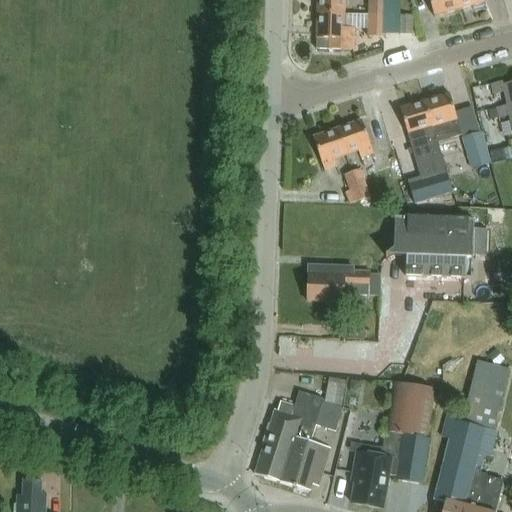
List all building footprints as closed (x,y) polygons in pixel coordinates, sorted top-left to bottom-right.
[(317,0),(317,14),(344,15),(344,0),(317,0)] [(429,0),(434,18),(459,11),(456,0),(429,0)] [(456,0),(459,11),(484,4),(482,0),(456,0)] [(368,16),(385,16),(386,2),(369,1),(368,16)] [(344,30),(344,15),(317,14),(316,40),(316,51),(353,52),(354,31),(344,30)] [(385,39),(385,16),(368,16),(368,38),(385,39)] [(413,17),(399,17),(399,36),(413,36),(413,17)] [(503,83),(491,86),(494,96),(504,94),(507,107),(508,110),(511,109),(511,84),(503,86),(503,83)] [(448,180),(456,178),(447,150),(440,152),(437,145),(462,137),(449,95),(424,103),(448,180)] [(448,180),(424,103),(400,110),(420,179),(407,183),(414,206),(453,195),(448,180)] [(507,107),(496,109),(499,120),(509,117),(511,129),(511,109),(508,110),(507,107)] [(496,109),(489,111),(491,121),(499,120),(496,109)] [(361,122),(337,131),(346,157),(361,152),(363,159),(373,156),(361,122)] [(337,131),(313,140),(324,173),(334,170),(331,162),(346,157),(337,131)] [(481,132),(462,138),(471,168),(490,162),(481,132)] [(511,147),(503,150),(506,162),(511,160),(511,147)] [(363,183),(367,182),(364,171),(351,175),(360,202),(368,200),(363,183)] [(348,207),(360,202),(351,175),(343,178),(349,196),(345,197),(348,207)] [(486,258),(487,231),(474,231),(474,220),(395,217),(394,250),(386,257),(407,258),(406,277),(466,280),(467,261),(473,261),(473,257),(486,258)] [(352,271),(308,269),(307,305),(343,306),(344,298),(368,299),(369,275),(352,275),(352,271)] [(364,343),(364,334),(350,333),(349,342),(364,343)] [(496,350),(488,356),(497,367),(504,360),(496,350)] [(493,433),(509,371),(477,363),(464,416),(448,412),(442,439),(450,441),(435,499),(438,503),(435,511),(495,511),(503,482),(487,478),(488,477),(480,475),(485,457),(491,458),(497,434),(493,433)] [(422,486),(437,390),(391,384),(383,431),(386,432),(397,434),(392,461),(389,476),(397,478),(397,482),(422,486)] [(324,404),(325,400),(304,394),(300,408),(284,402),(281,412),(278,411),(256,477),(296,489),(311,444),(316,427),(338,432),(344,409),(324,404)] [(352,445),(351,453),(358,454),(392,461),(397,434),(386,432),(383,449),(383,450),(352,445)] [(311,444),(296,489),(311,493),(313,487),(319,489),(331,450),(311,444)] [(389,476),(392,461),(358,454),(353,483),(356,484),(352,506),(383,511),(389,476)] [(46,511),(47,495),(42,495),(42,482),(34,482),(34,481),(24,481),(23,503),(17,503),(16,511),(46,511)]
